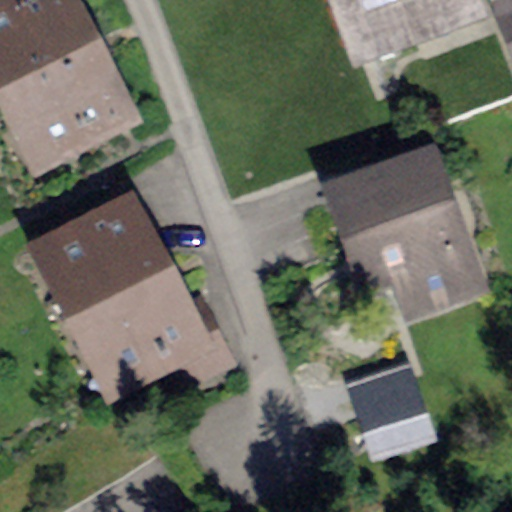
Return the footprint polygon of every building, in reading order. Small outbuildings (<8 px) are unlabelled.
[(41,0),(0,21),(0,70),(45,156),(116,119),(53,0),(41,0)] [(348,0),(367,49),(463,12),(458,0),(348,0)] [(511,14),(501,18),(511,45),(511,14)] [(417,306),(466,288),(424,176),(344,205),(372,280),(403,269),(417,306)] [(225,363),(197,309),(175,321),(124,222),(53,260),(117,384),(165,359),(180,387),(225,363)] [(368,417),(379,453),(424,438),(412,403),(368,417)]
